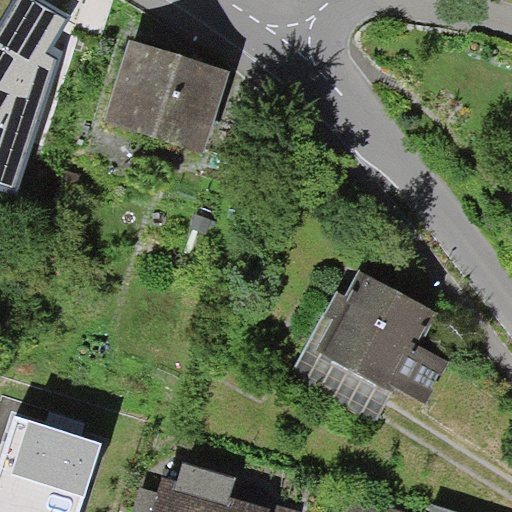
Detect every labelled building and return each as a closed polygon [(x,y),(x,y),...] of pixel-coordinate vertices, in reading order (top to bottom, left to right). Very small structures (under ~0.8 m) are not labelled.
[(68,22),(34,0),(17,0),(0,29),(0,185),(12,191),(55,63),(68,22)] [(201,158),(222,75),(128,51),(106,134),(201,158)] [(408,314),(414,303),(341,266),(298,349),(400,401),(423,354),(395,340),(408,314)] [(245,511),(226,508),(232,490),(186,479),(181,497),(154,489),(148,511),(245,511)] [(408,511),(409,511),(360,496),(355,511),(408,511)]
